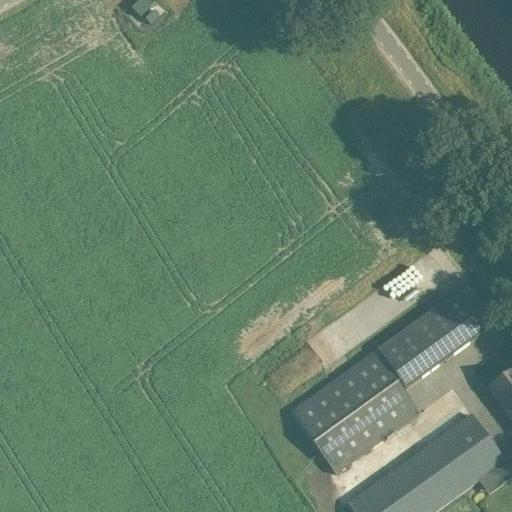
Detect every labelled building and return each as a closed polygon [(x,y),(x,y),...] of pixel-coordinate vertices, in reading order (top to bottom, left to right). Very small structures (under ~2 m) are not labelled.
[(146,0),(141,0),(132,10),(140,18),(153,6),(146,0)] [(150,26),(159,17),(154,12),(145,20),(150,26)] [(457,294),(377,351),(406,390),(485,333),(482,328),(457,294)] [(292,414),(335,474),(418,414),(375,354),(292,414)] [(511,368),(488,387),(511,418),(511,368)] [(438,511),(506,463),(471,416),(348,504),(353,511),(438,511)]
